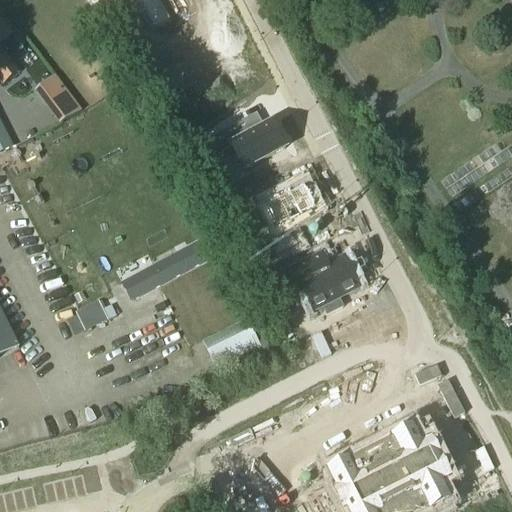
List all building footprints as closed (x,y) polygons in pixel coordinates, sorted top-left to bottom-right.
[(0,88),(1,89),(18,76),(8,62),(20,51),(11,38),(0,23),(0,88)] [(33,93),(43,107),(63,91),(53,78),(33,93)] [(238,126),(209,141),(217,156),(230,149),(242,172),(284,150),(271,125),(245,139),(238,126)] [(0,154),(9,149),(0,132),(0,154)] [(302,222),(301,220),(314,213),(313,211),(320,208),(310,189),(304,192),(303,191),(290,197),(288,194),(261,208),(272,229),(260,235),(267,247),(274,261),(285,255),(297,249),(287,230),(302,222)] [(16,226),(0,233),(8,251),(24,245),(16,226)] [(209,240),(121,286),(130,304),(218,257),(209,240)] [(315,258),(282,275),(294,300),(304,295),(314,314),(322,309),(326,318),(343,310),(338,301),(358,291),(342,260),(326,268),(325,266),(321,268),(315,258)] [(101,303),(78,315),(87,334),(111,323),(101,303)] [(0,312),(0,357),(19,348),(0,312)] [(75,320),(67,324),(74,339),(82,335),(75,320)] [(247,323),(204,344),(217,371),(260,350),(247,323)] [(338,493),(318,504),(321,511),(432,511),(448,504),(440,488),(448,483),(417,420),(325,468),(338,493)]
